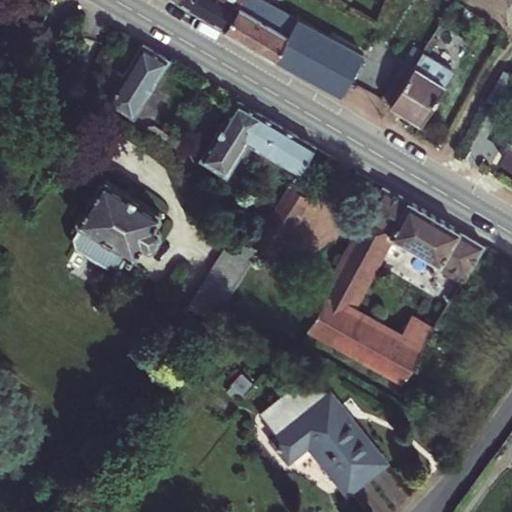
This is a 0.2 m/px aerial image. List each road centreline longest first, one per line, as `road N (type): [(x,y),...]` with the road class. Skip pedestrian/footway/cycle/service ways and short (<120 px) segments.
road 1 (secondary): [(511,236),(111,0)]
road 2 (residential): [(423,511),(511,406)]
